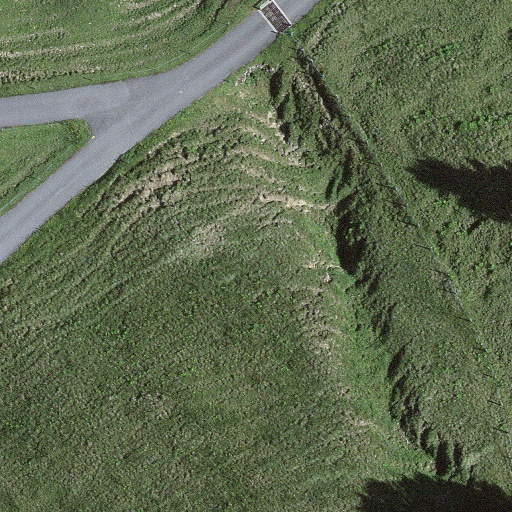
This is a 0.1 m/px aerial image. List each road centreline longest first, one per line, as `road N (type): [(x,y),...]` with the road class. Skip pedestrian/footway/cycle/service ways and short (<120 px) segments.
road 1 (track): [(0,252),(297,0)]
road 2 (track): [(0,115),(187,92)]
